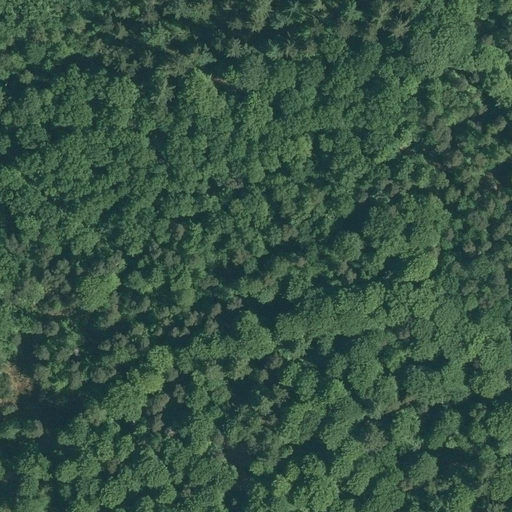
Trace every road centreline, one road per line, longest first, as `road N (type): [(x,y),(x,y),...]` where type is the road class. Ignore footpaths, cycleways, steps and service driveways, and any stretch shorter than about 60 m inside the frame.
road 1 (track): [(511,348),(444,328),(410,291),(229,332),(139,368),(103,418),(54,455),(0,475)]
road 2 (track): [(419,511),(251,343),(163,288),(0,145)]
road 3 (track): [(511,80),(422,0)]
